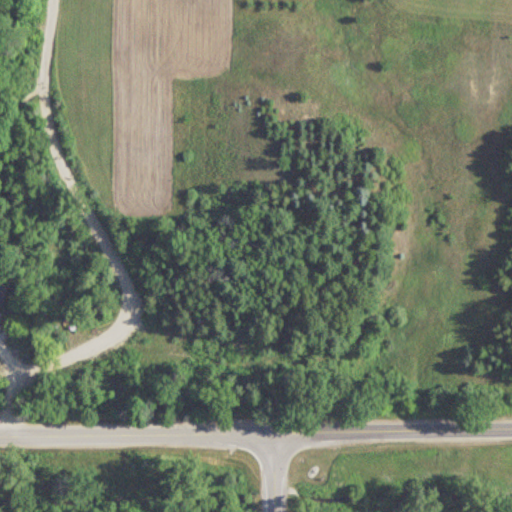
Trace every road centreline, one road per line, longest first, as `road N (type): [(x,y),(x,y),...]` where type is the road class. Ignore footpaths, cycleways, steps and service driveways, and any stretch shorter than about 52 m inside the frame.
road 1 (track): [(5,430),(4,390),(27,366),(128,315),(129,294),(114,245),(14,115),(0,0)]
road 2 (tertiary): [(0,430),(511,423)]
